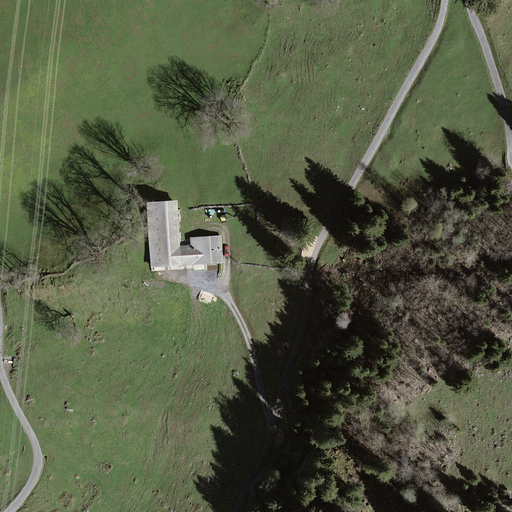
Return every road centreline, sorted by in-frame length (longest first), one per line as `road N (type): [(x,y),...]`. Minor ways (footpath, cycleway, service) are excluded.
road 1 (track): [(444,0),(437,33),(320,247),(301,337),(237,511)]
road 2 (track): [(270,432),(238,316),(211,283),(176,271)]
road 3 (track): [(511,161),(510,127),(470,0)]
road 4 (track): [(8,511),(37,465),(0,363)]
